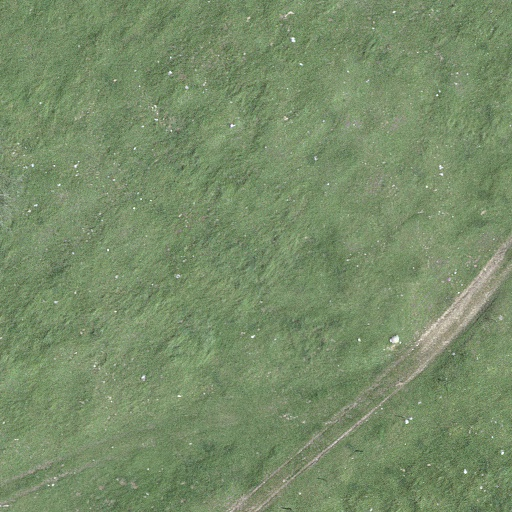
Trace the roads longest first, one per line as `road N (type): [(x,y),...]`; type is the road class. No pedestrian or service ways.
road 1 (track): [(406,373),(367,370),(183,420),(0,498)]
road 2 (track): [(406,373),(244,511)]
road 3 (track): [(511,255),(406,373)]
